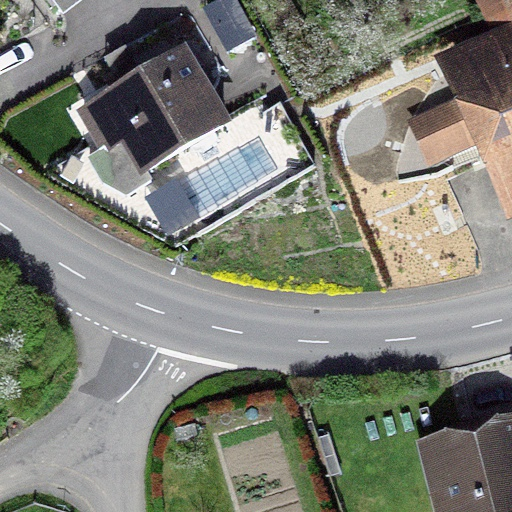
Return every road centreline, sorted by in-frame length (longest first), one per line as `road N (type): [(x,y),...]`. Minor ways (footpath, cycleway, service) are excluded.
road 1 (tertiary): [(167,314),(338,345),(511,317)]
road 2 (tertiary): [(0,226),(96,285),(167,314)]
road 3 (tertiary): [(167,314),(147,365),(98,431)]
